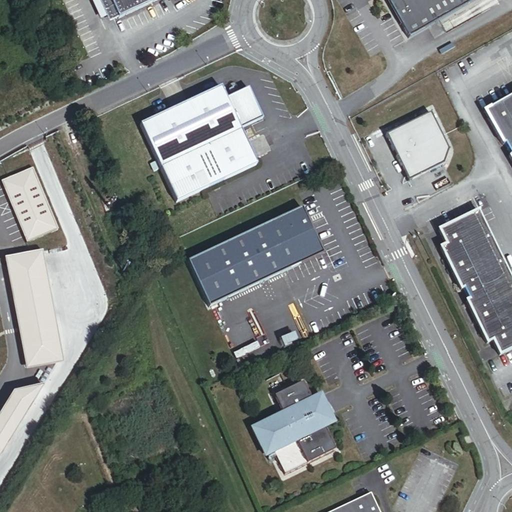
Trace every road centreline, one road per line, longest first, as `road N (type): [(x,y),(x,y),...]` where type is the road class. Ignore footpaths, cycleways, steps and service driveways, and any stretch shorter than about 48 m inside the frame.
road 1 (unclassified): [(313,83),(493,456)]
road 2 (residential): [(249,34),(84,105)]
